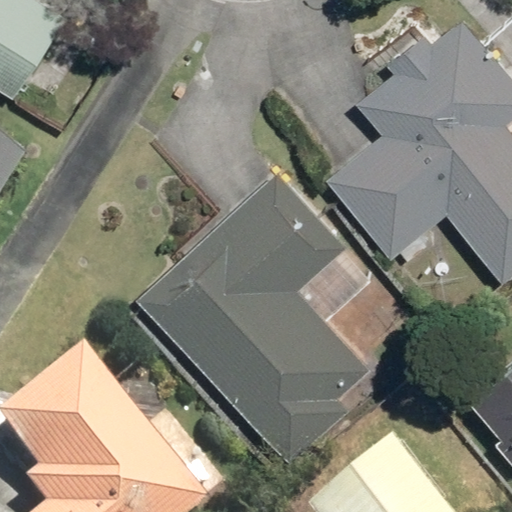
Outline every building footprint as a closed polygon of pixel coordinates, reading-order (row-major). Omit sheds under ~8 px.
[(0,0),(0,82),(15,92),(68,9),(52,0),(0,0)] [(384,128),(329,170),(392,251),(446,209),(499,278),(511,268),(511,126),(507,120),(511,116),(511,70),(466,12),(436,35),(429,26),(390,56),(397,65),(359,94),(384,128)] [(0,195),(21,162),(0,149),(0,195)] [(280,165),(139,294),(290,459),(350,404),(340,394),(373,364),(300,285),(350,241),(280,165)] [(198,511),(205,507),(78,353),(0,416),(0,438),(32,478),(20,488),(40,511),(198,511)] [(511,359),(472,394),(502,432),(496,437),(511,456),(511,359)] [(428,511),(381,453),(307,511),(428,511)]
